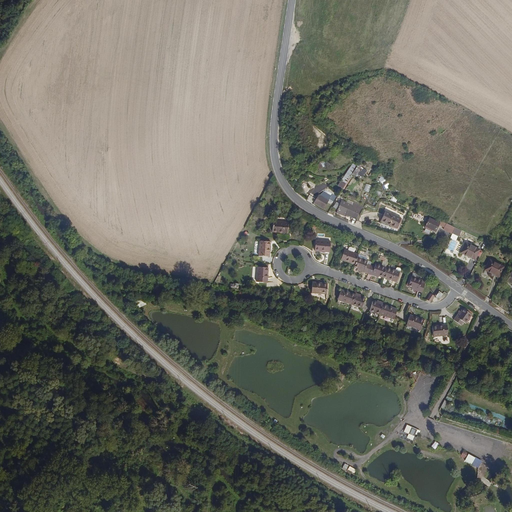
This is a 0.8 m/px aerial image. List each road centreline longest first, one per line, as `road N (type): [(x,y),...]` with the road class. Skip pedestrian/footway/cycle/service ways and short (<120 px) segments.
road 1 (secondary): [(456,286),(306,206),(281,179),(273,142),(292,0)]
road 2 (residential): [(456,286),(445,303),(428,306),(308,267)]
